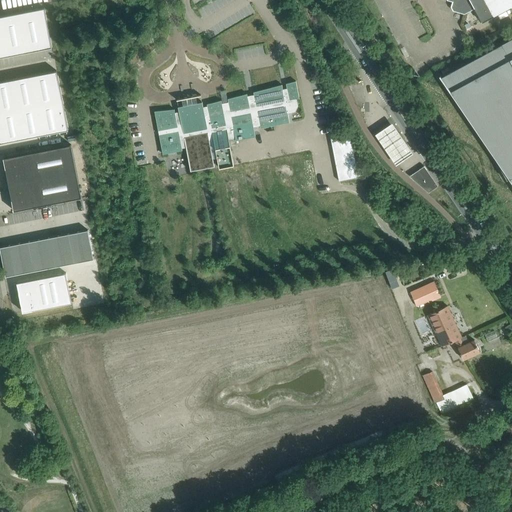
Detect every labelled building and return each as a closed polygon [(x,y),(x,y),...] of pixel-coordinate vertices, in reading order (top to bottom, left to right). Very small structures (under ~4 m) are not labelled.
[(475,8),(470,0),(450,0),(453,1),(452,6),(451,7),(453,10),(464,13),(475,8)] [(511,0),(470,0),(475,8),(482,22),(511,6),(511,0)] [(45,8),(0,16),(0,57),(52,47),(45,8)] [(440,74),(439,75),(448,88),(492,154),(507,179),(509,178),(511,182),(511,38),(441,76),(440,74)] [(0,112),(63,100),(57,70),(0,81),(0,112)] [(254,92),(254,94),(248,96),(247,93),(228,98),(229,102),(222,103),(222,100),(207,104),(207,106),(203,107),(202,102),(193,104),(191,97),(186,98),(188,105),(178,106),(179,111),(175,112),(174,109),(155,111),(163,154),(182,150),(182,148),(186,147),(191,171),(215,166),(213,159),(218,158),(219,168),(234,165),(229,139),(235,137),(236,140),(255,136),(254,127),(260,125),(260,128),(289,122),(288,113),(295,111),(298,105),(297,99),(299,98),(296,81),(286,83),(287,88),(283,89),(282,84),(254,92)] [(0,143),(69,130),(63,100),(0,112),(0,143)] [(392,120),(375,131),(396,162),(413,151),(392,120)] [(358,177),(350,134),(331,138),(339,181),(358,177)] [(4,158),(9,184),(76,171),(71,144),(4,158)] [(438,186),(426,169),(424,166),(421,168),(411,175),(410,176),(428,192),(435,188),(438,186)] [(82,197),(76,171),(9,184),(14,210),(82,197)] [(88,229),(0,246),(0,247),(6,276),(94,259),(88,229)] [(23,312),(72,302),(66,272),(17,282),(23,312)] [(435,281),(411,292),(417,306),(441,295),(435,281)] [(461,337),(447,306),(426,316),(440,347),(452,341),(461,337)] [(464,344),(461,337),(452,341),(461,360),(480,351),(474,339),(464,344)] [(422,375),(434,403),(445,398),(433,370),(422,375)]
